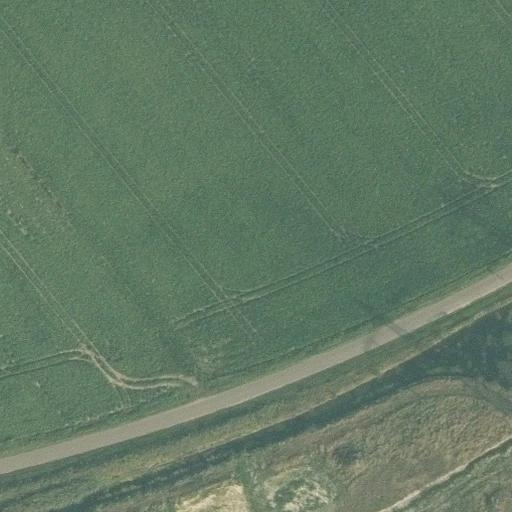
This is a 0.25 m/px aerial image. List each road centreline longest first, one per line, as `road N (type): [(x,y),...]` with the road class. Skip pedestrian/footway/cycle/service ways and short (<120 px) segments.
road 1 (unclassified): [(0,459),(316,363),(511,273)]
road 2 (unknown): [(123,511),(431,394),(478,393),(511,412)]
